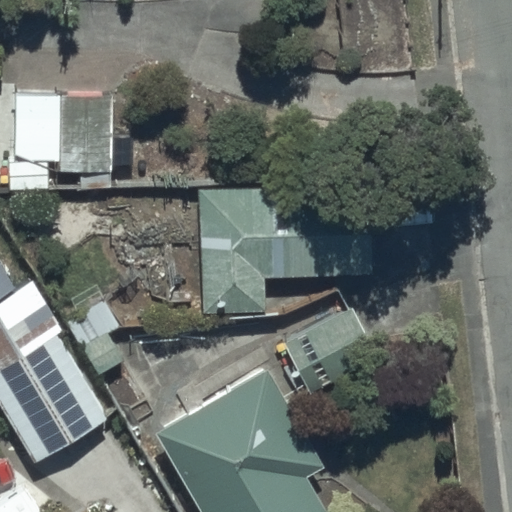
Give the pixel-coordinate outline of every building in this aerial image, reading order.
[(116,72),(13,73),(14,173),(47,172),(46,145),(61,145),(61,155),(80,154),(80,175),(109,174),(108,154),(131,154),(131,124),(117,125),(116,72)] [(366,172),(201,179),(207,295),(269,292),(267,258),(370,253),(366,172)] [(0,240),(0,277),(16,268),(0,240)] [(33,269),(0,287),(0,387),(33,444),(109,401),(33,269)] [(276,345),(161,413),(215,511),(344,511),(345,511),(312,452),(330,442),(276,345)] [(85,511),(79,499),(54,511),(144,511),(136,497),(108,511),(85,511)]
